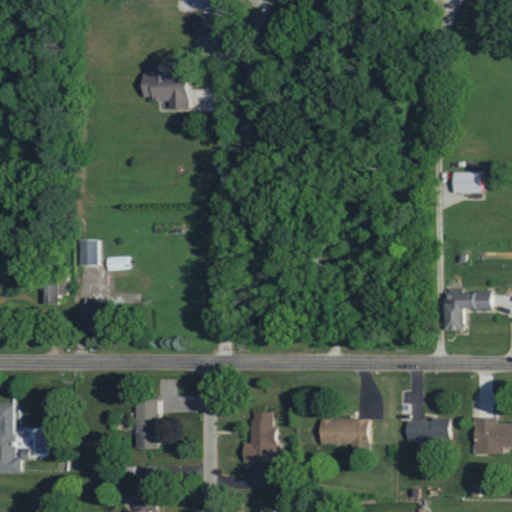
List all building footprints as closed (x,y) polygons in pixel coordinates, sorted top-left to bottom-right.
[(218,15),(195,16),(195,35),(219,35),(218,15)] [(145,72),(146,100),(171,99),(171,108),(191,108),(190,72),(173,72),(172,61),(153,61),(153,72),(145,72)] [(457,193),(484,192),(484,171),(457,172),(457,193)] [(82,264),(100,265),(101,239),(82,239),(82,264)] [(109,256),(109,270),(130,269),(130,256),(109,256)] [(69,295),(69,282),(47,281),(46,304),(61,304),(62,295),(69,295)] [(494,292),(448,292),(448,329),(466,329),(466,309),(494,309),(494,292)] [(87,328),(99,328),(99,322),(111,322),(111,297),(87,297),(87,328)] [(161,448),(161,399),(139,399),(139,448),(161,448)] [(0,472),(23,472),(23,456),(16,456),(15,403),(0,402),(0,472)] [(275,411),(253,412),(254,444),(246,444),(246,460),(280,460),(279,426),(275,426),(275,411)] [(505,453),(505,447),(511,446),(511,423),(499,423),(499,418),(476,417),(476,453),(505,453)] [(323,418),(323,444),(353,444),(353,453),(370,453),(371,419),(323,418)] [(408,419),(408,439),(452,439),(452,419),(408,419)] [(481,484),(472,484),(472,496),(481,496),(481,484)]
